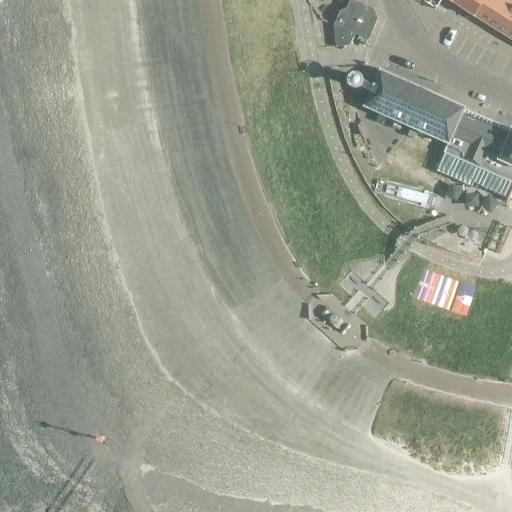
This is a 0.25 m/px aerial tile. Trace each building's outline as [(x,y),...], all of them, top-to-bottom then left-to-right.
[(453,3),(476,17),(486,0),(445,0),(452,4),(453,3)] [(511,0),(486,0),(476,17),(511,39),(511,0)] [(350,47),(355,35),(363,39),(369,25),(367,18),(346,9),(340,12),(334,26),(336,48),(350,47)] [(374,87),(371,94),(365,109),(449,145),(445,154),(463,163),(511,183),(511,131),(510,136),(475,121),(464,116),(467,109),(381,72),(374,87)] [(351,78),(349,82),(351,86),(355,88),(359,86),(361,82),(359,78),(355,76),(351,78)]
